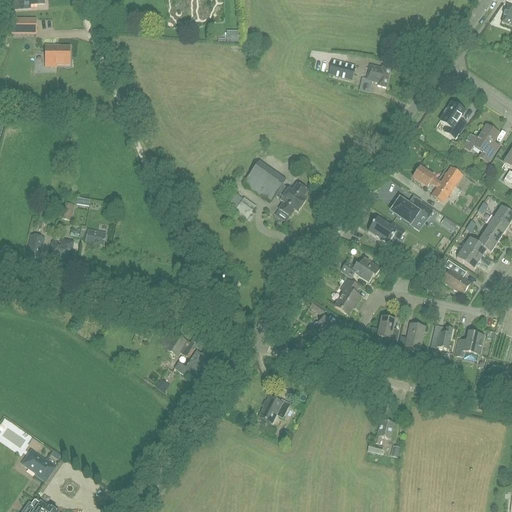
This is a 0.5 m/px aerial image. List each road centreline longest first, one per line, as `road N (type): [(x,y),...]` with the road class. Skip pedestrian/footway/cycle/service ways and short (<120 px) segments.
road 1 (track): [(225,334),(169,220),(82,0)]
road 2 (tertiary): [(248,342),(442,65)]
road 3 (residential): [(511,410),(248,342)]
road 4 (unclassified): [(248,342),(0,282)]
road 5 (residential): [(345,355),(384,295),(486,312),(511,272)]
road 6 (tertiary): [(134,511),(248,342)]
